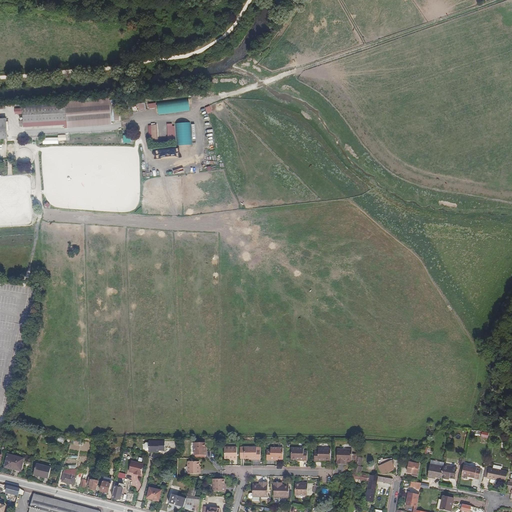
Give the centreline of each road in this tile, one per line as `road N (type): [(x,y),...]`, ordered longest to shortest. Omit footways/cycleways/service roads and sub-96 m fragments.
road 1 (track): [(222,97),(497,0)]
road 2 (track): [(0,3),(136,22)]
road 3 (tertiary): [(0,477),(132,511)]
road 4 (residential): [(233,511),(242,473),(327,474)]
